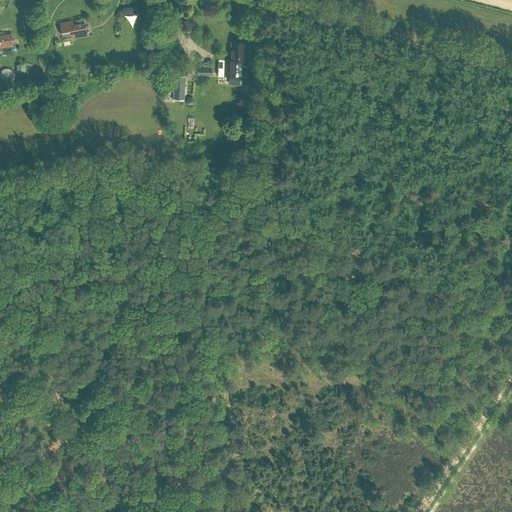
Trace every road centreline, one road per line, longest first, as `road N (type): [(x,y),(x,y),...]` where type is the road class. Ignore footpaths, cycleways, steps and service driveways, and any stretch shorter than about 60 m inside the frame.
road 1 (tertiary): [(511,66),(276,0)]
road 2 (track): [(511,372),(419,511)]
